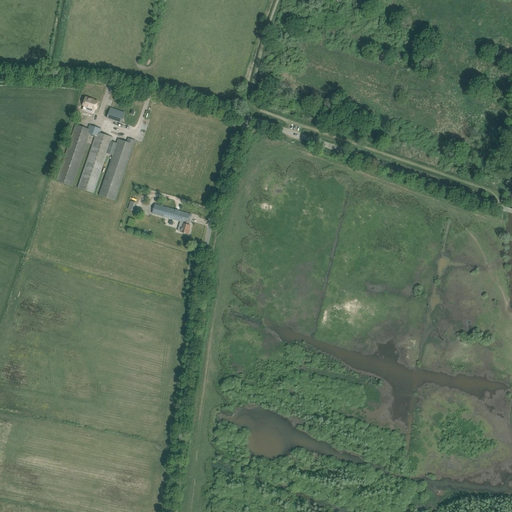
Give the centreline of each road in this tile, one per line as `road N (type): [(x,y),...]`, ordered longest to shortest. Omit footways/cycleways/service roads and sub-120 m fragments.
road 1 (unclassified): [(169,511),(208,230),(248,117)]
road 2 (unclassified): [(511,211),(248,117)]
road 3 (unclassified): [(248,117),(121,84),(0,74)]
